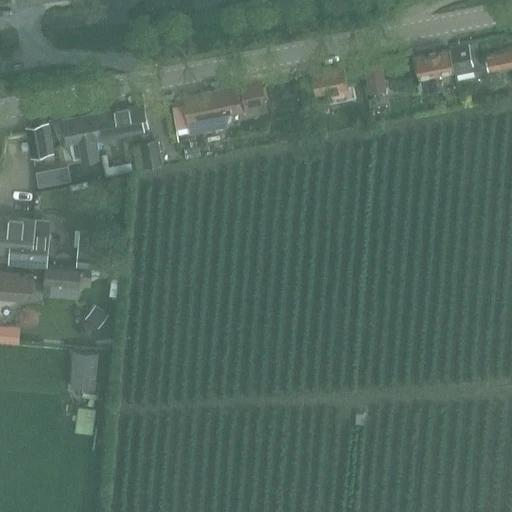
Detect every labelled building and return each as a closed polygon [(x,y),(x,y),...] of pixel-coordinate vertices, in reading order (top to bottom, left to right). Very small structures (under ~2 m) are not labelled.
[(449,48),(453,68),(454,68),(456,79),(474,75),(473,70),(487,68),(488,71),(511,66),(511,50),(484,56),(485,60),(481,61),(477,42),(449,48)] [(449,48),(415,55),(422,92),(442,88),(439,71),(453,68),(449,48)] [(387,86),(382,62),(365,65),(369,89),(387,86)] [(316,92),(328,90),(329,98),(330,97),(331,102),(350,98),(350,99),(357,98),(354,83),(348,84),(344,64),(312,71),(316,92)] [(261,82),(240,87),(246,116),(267,111),(261,82)] [(185,99),(186,104),(191,130),(192,133),(226,126),(224,112),(240,109),(235,85),(199,93),(200,96),(185,99)] [(123,106),(93,112),(95,121),(96,126),(98,136),(128,130),(148,126),(144,103),(123,106)] [(186,104),(172,107),(177,133),(191,130),(186,104)] [(93,112),(63,118),(67,142),(71,141),(74,157),(81,157),(83,156),(84,159),(100,155),(97,139),(96,136),(98,136),(96,126),(95,121),(93,112)] [(47,121),(25,125),(30,152),(52,148),(47,121)] [(157,138),(131,144),(137,169),(163,163),(157,138)] [(198,147),(184,149),(185,159),(200,157),(198,147)] [(125,157),(104,160),(106,174),(127,170),(125,157)] [(68,166),(36,172),(38,187),(70,181),(68,166)] [(0,216),(0,248),(11,249),(10,261),(45,264),(49,220),(0,216)] [(80,234),(79,249),(106,252),(109,252),(110,236),(80,234)] [(91,277),(91,275),(118,277),(119,270),(107,269),(109,252),(106,252),(79,249),(77,270),(79,270),(79,276),(91,277)] [(44,282),(43,296),(77,298),(78,285),(79,276),(79,270),(77,270),(45,267),(44,282)] [(0,272),(0,295),(31,298),(33,275),(0,272)] [(94,303),(83,317),(95,326),(98,328),(108,314),(94,303)] [(95,326),(81,321),(77,334),(91,339),(95,326)] [(0,340),(19,342),(20,325),(0,323),(0,340)] [(74,350),(70,385),(96,388),(99,352),(74,350)] [(86,397),(85,406),(93,407),(94,399),(86,397)] [(79,407),(75,431),(92,433),(96,409),(79,407)]
